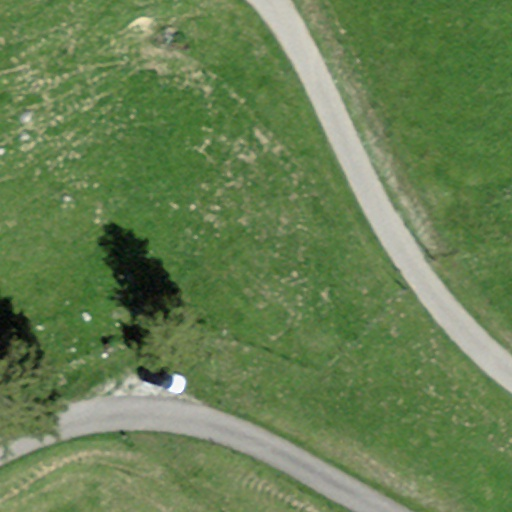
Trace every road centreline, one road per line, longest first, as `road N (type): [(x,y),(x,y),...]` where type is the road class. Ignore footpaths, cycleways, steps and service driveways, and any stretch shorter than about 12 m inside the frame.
road 1 (track): [(511,377),(462,339),(369,201),(284,24),(260,0)]
road 2 (track): [(392,511),(289,453),(168,409),(77,415),(0,443)]
